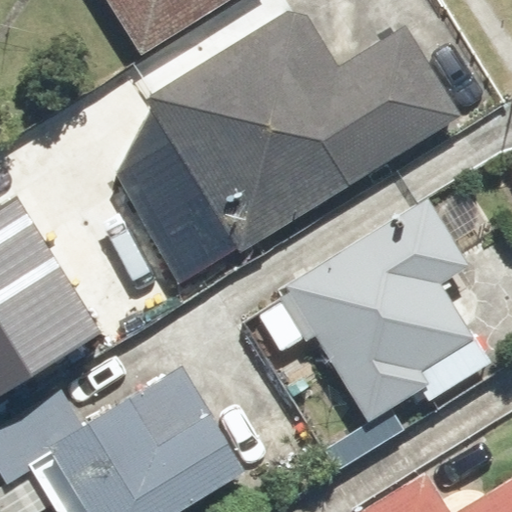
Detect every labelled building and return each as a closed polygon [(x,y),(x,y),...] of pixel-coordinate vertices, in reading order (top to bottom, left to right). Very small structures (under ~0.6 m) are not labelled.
[(116,0),(141,40),(206,0),(116,0)] [(391,156),(462,118),(409,21),(329,64),(295,12),(151,108),(250,255),(393,159),(391,156)] [(0,404),(25,391),(11,364),(82,327),(10,188),(0,192),(0,404)] [(400,217),(278,289),(355,418),(477,347),(400,217)] [(54,460),(83,511),(177,511),(244,476),(189,376),(83,434),(63,395),(0,428),(0,472),(7,485),(54,460)] [(511,511),(511,481),(462,511),(445,511),(426,477),(360,511),(511,511)]
